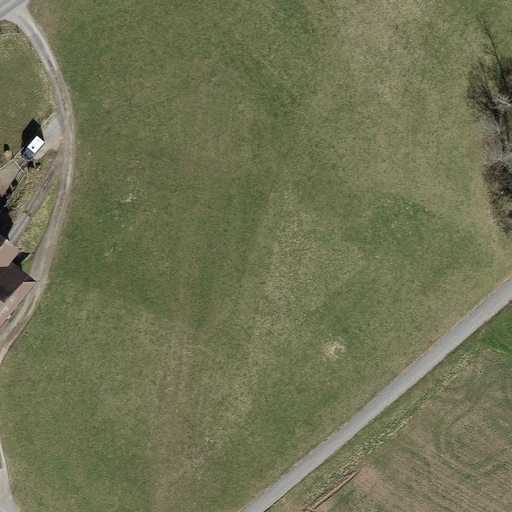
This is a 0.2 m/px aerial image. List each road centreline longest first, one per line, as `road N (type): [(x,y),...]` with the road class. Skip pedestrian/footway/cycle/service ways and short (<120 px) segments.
road 1 (track): [(0,350),(41,277),(65,205),(71,132),(60,73),(6,0)]
road 2 (track): [(511,301),(257,511)]
